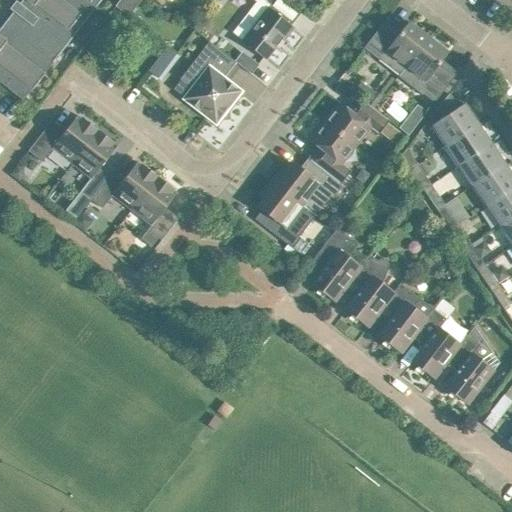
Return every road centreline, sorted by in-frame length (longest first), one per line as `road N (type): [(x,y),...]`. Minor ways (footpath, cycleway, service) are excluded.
road 1 (residential): [(357,0),(230,163),(211,176),(72,75)]
road 2 (residential): [(511,467),(484,445),(457,440),(279,301)]
